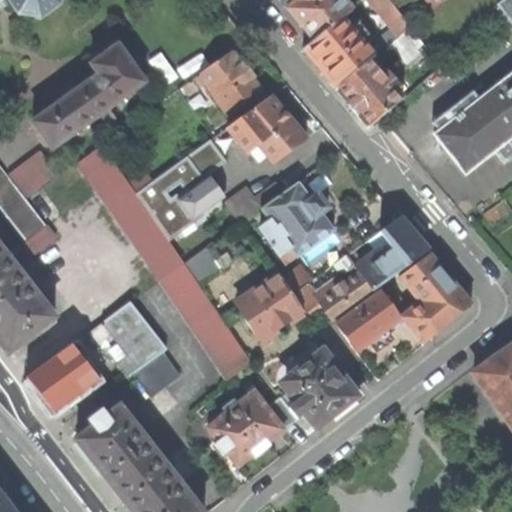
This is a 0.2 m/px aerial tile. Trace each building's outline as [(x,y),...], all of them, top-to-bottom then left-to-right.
[(42,17),(56,7),(58,6),(59,4),(58,3),(58,0),(0,0),(0,2),(2,0),(7,0),(16,13),(18,15),(20,16),(20,15),(38,18),(38,19),(40,19),(42,18),(42,17)] [(296,20),(314,42),(341,19),(351,10),(342,0),(294,0),(296,2),(287,10),(296,20)] [(409,27),(388,0),(368,0),(398,37),(401,34),(409,27)] [(511,0),(502,0),(497,4),(511,24),(511,0)] [(316,66),(336,90),(370,61),(374,58),(341,19),(314,42),(303,51),(316,66)] [(398,37),(389,45),(404,62),(417,52),(401,34),(398,37)] [(32,123),(52,150),(145,84),(118,46),(91,65),(98,76),(74,93),(73,92),(67,97),(59,102),(60,103),(32,123)] [(206,85),(229,115),(261,92),(248,74),(231,52),(182,87),(189,97),(206,85)] [(380,118),(402,99),(395,91),(399,87),(387,74),(384,77),(370,61),(336,90),(349,106),(368,128),(379,119),(380,118)] [(511,76),(480,101),(473,92),(450,110),(456,118),(439,130),(440,132),(439,133),(438,134),(436,132),(434,133),(449,152),(466,175),(469,173),(467,171),(493,150),(500,158),(511,148),(511,142),(509,139),(511,136),(511,76)] [(270,97),(227,129),(234,137),(239,134),(244,139),(239,143),(249,155),(259,146),(273,163),(305,140),(288,120),(270,97)] [(432,124),(439,133),(440,132),(439,130),(456,118),(450,110),(432,124)] [(226,162),(210,141),(149,184),(135,194),(168,239),(225,198),(209,175),(226,162)] [(101,146),(76,163),(160,281),(185,263),(168,239),(135,194),(129,185),(101,146)] [(39,151),(7,175),(24,197),(56,173),(39,151)] [(0,207),(26,241),(46,226),(24,197),(7,175),(0,166),(0,207)] [(135,194),(149,184),(143,175),(129,185),(135,194)] [(246,188),(224,204),(239,225),(260,209),(282,193),(275,182),(254,198),(246,188)] [(297,182),(282,193),(260,209),(269,221),(259,229),(286,266),(333,231),(320,214),(327,209),(322,203),(317,196),(310,201),(297,182)] [(313,294),(307,285),(292,296),(303,312),(307,318),(314,313),(322,307),(333,321),(373,293),(372,291),(427,252),(411,234),(399,219),(379,233),(391,250),(359,273),(347,256),(332,267),(339,276),(347,270),(353,278),(343,285),(337,277),(313,294)] [(26,241),(22,244),(33,257),(56,239),(46,226),(26,241)] [(206,248),(185,263),(201,286),(222,272),(206,248)] [(407,311),(405,309),(401,312),(400,314),(404,318),(424,344),(471,304),(443,270),(429,255),(399,279),(418,302),(407,311)] [(0,343),(8,354),(55,318),(7,256),(0,261),(0,343)] [(201,286),(185,263),(160,281),(225,380),(252,363),(201,286)] [(299,266),(281,279),(292,296),(307,285),(310,282),(299,266)] [(287,323),(303,312),(292,296),(281,279),(279,277),(236,304),(260,341),(287,323)] [(381,292),(335,324),(356,353),(368,344),(379,336),(387,330),(404,318),(400,314),(381,292)] [(132,374),(162,353),(166,349),(129,304),(88,333),(97,346),(111,336),(127,357),(117,365),(127,378),(132,374)] [(54,413),(99,382),(82,360),(87,356),(77,341),(27,378),(43,399),(54,413)] [(511,346),(473,374),(511,427),(511,346)] [(295,403),(287,409),(296,420),(304,414),(315,429),(323,423),(356,397),(322,352),(290,377),(295,382),(285,390),(295,403)] [(149,399),(179,376),(162,353),(132,374),(149,399)] [(252,393),(208,428),(219,442),(215,445),(223,455),(227,452),(237,466),(252,454),(255,457),(263,451),(269,446),(266,443),(296,420),(287,409),(278,398),(264,409),(252,393)] [(87,454),(103,475),(147,443),(119,408),(106,418),(102,413),(90,422),(94,427),(76,441),(87,454)] [(308,435),(315,429),(304,414),(296,420),(308,435)] [(200,511),(147,443),(103,475),(132,511),(200,511)] [(0,511),(11,511),(0,497),(0,511)]
